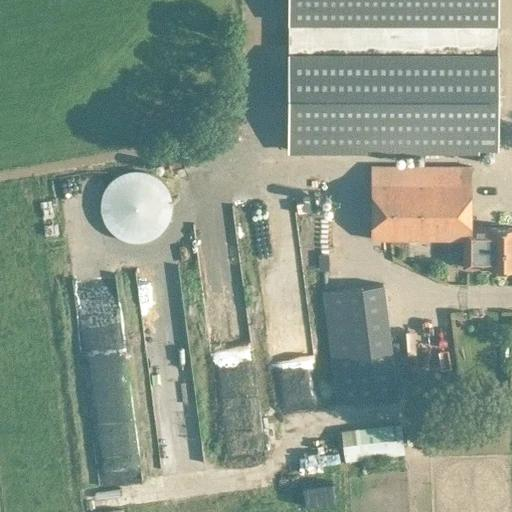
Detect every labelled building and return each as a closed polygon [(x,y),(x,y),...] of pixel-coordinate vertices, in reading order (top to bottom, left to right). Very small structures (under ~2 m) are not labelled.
[(498,23),(498,0),(288,0),(289,22),(289,52),(288,52),(288,148),(498,149),(498,53),(498,23)] [(371,239),(464,239),(464,267),(489,267),(489,269),(511,268),(511,227),(471,227),(471,166),(371,166),(371,239)] [(169,195),(168,191),(167,189),(166,187),(164,185),(162,183),(161,181),(158,178),(156,177),(153,175),(150,174),(148,173),(144,172),(142,171),(138,171),(135,171),(132,171),(129,172),(126,172),(124,173),(120,174),(118,176),(115,178),(113,179),(110,182),(109,183),(106,186),(105,189),(104,191),(102,195),(101,198),(101,201),(100,204),(100,207),(100,211),(101,214),(102,218),(103,220),(104,222),(106,226),(107,228),(108,229),(111,232),(113,234),(116,236),(119,238),(123,240),(126,241),(130,242),(133,242),(137,242),(141,242),(145,241),(149,240),(153,238),(156,236),(159,234),(162,231),(164,228),(166,225),(168,223),(169,221),(170,218),(171,214),(171,211),(171,209),(172,206),(171,203),(171,200),(171,199),(170,197),(169,195)] [(332,264),(328,192),(306,193),(308,221),(315,220),(318,265),(332,264)] [(139,316),(155,313),(148,281),(133,285),(139,316)] [(383,284),(323,291),(337,403),(397,395),(383,284)] [(135,317),(96,325),(98,335),(137,326),(135,317)] [(232,346),(238,465),(275,464),(269,344),(232,346)] [(297,404),(330,397),(325,377),(293,385),(297,404)] [(401,424),(341,431),(344,460),(404,453),(401,424)] [(155,478),(153,451),(113,454),(115,482),(155,478)] [(230,498),(244,498),(244,482),(230,482),(230,498)] [(226,483),(178,485),(179,504),(227,503),(226,483)]
